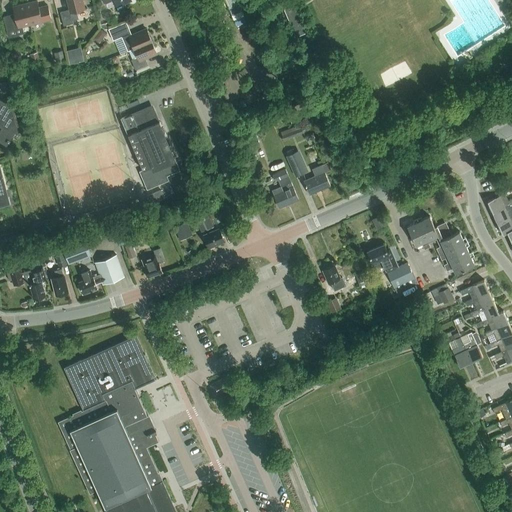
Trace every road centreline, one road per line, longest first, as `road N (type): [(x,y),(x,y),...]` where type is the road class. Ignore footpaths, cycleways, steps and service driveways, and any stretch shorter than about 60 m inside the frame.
road 1 (tertiary): [(0,323),(111,303),(262,245)]
road 2 (unclassified): [(262,245),(161,0)]
road 3 (tertiary): [(262,245),(459,155)]
road 4 (residential): [(511,273),(478,226),(459,155)]
